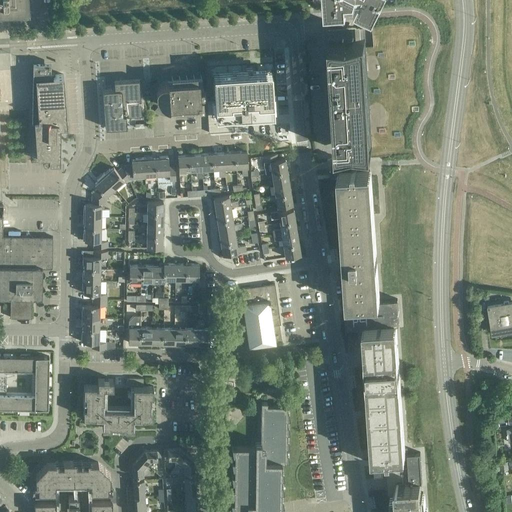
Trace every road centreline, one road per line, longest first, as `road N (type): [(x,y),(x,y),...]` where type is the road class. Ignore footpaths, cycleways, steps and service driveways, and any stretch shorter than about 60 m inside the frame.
road 1 (secondary): [(443,362),(441,241),(463,0)]
road 2 (residential): [(360,511),(321,262)]
road 3 (residential): [(321,262),(289,30)]
road 4 (residential): [(289,30),(84,42)]
road 5 (residential): [(66,331),(68,200),(90,147)]
road 6 (residential): [(90,147),(247,139)]
road 7 (secondary): [(467,511),(443,362)]
road 8 (residential): [(65,368),(208,360)]
road 9 (residential): [(0,452),(56,441),(65,368)]
road 10 (residential): [(321,262),(233,274),(206,253)]
